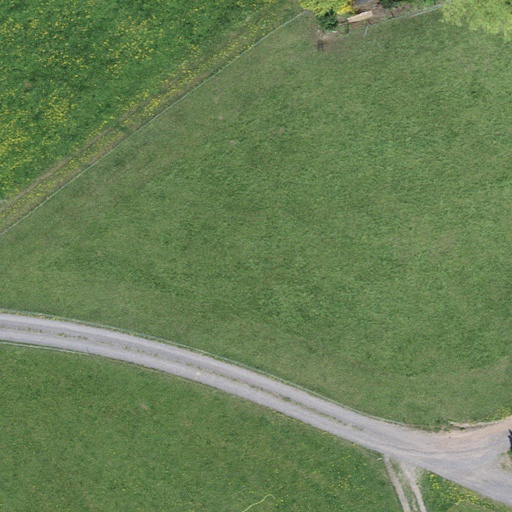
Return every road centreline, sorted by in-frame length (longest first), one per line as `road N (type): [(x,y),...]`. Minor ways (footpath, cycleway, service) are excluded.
road 1 (track): [(511,502),(130,345),(0,332)]
road 2 (track): [(274,18),(0,207)]
